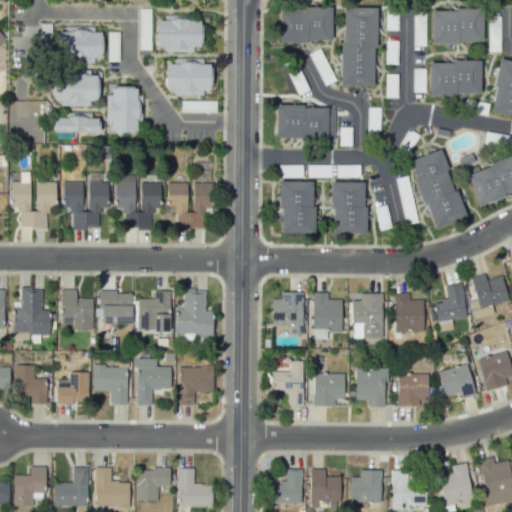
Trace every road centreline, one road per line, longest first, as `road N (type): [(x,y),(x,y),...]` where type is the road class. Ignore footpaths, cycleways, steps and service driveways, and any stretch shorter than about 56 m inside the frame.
road 1 (residential): [(0,257),(431,259),(511,223)]
road 2 (residential): [(241,0),(237,511)]
road 3 (residential): [(238,437),(432,436),(511,414)]
road 4 (residential): [(238,437),(0,434)]
